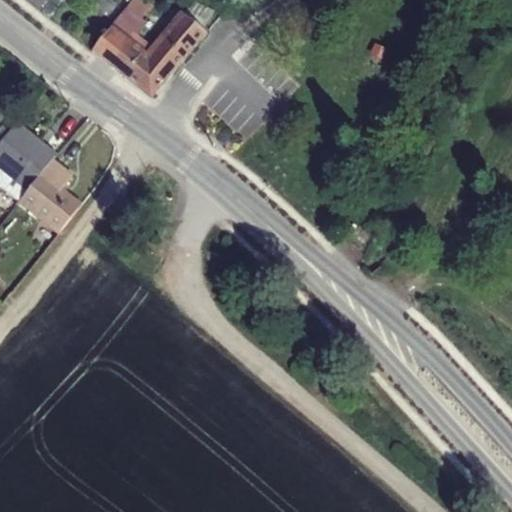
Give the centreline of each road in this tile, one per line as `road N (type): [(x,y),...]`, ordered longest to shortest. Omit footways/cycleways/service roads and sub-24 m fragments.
road 1 (track): [(217,182),(186,244),(190,297),(425,511)]
road 2 (tertiary): [(268,226),(511,493)]
road 3 (tertiary): [(0,18),(268,226)]
road 4 (tertiary): [(511,442),(427,350),(268,226)]
road 5 (track): [(151,131),(0,329)]
